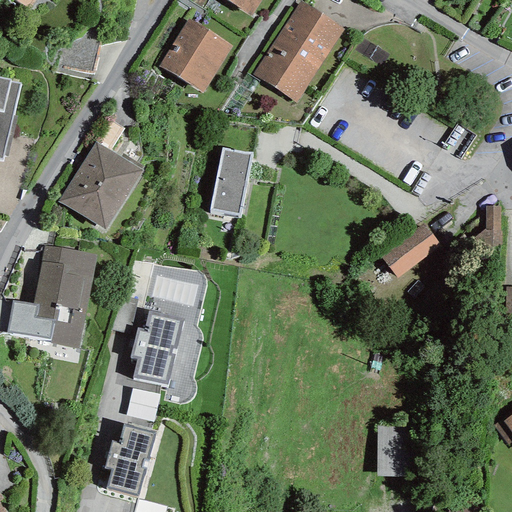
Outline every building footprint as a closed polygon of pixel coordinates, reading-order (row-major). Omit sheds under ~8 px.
[(10,0),(27,11),(35,0),(10,0)] [(229,0),(251,13),(259,0),(229,0)] [(344,28),(299,0),(252,74),(297,102),(344,28)] [(232,43),(188,16),(158,65),(202,92),(232,43)] [(10,76),(0,74),(0,156),(3,157),(19,82),(8,82),(10,76)] [(143,168),(97,139),(59,199),(105,228),(143,168)] [(252,150),(221,144),(209,208),(240,213),(252,150)] [(428,225),(380,260),(397,283),(445,248),(428,225)] [(96,253),(43,244),(31,301),(36,302),(34,312),(54,315),(50,337),(49,340),(78,347),(96,253)] [(36,302),(31,301),(12,298),(7,331),(50,337),(54,315),(34,312),(36,302)] [(179,318),(150,312),(146,330),(137,328),(131,354),(138,355),(134,373),(166,380),(179,318)] [(131,389),(126,414),(153,420),(158,395),(131,389)] [(511,411),(493,424),(507,444),(511,440),(511,411)] [(120,441),(112,440),(104,465),(112,467),(106,486),(137,493),(156,431),(125,424),(120,441)] [(416,433),(375,432),(374,479),(415,480),(416,433)] [(0,511),(8,511),(0,501),(0,497),(3,495),(0,491),(0,511)]
